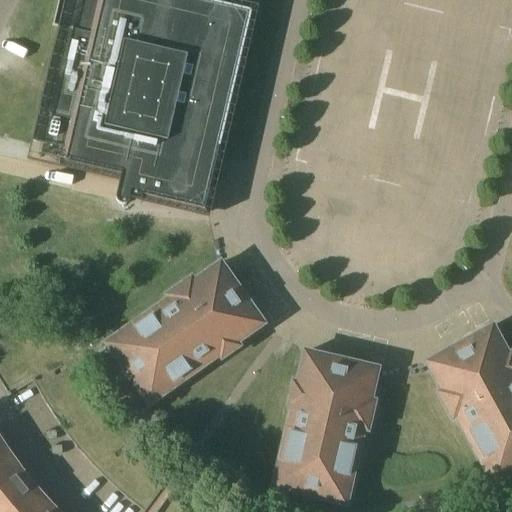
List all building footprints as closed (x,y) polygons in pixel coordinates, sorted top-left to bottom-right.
[(131,194),(189,208),(202,152),(216,155),(216,156),(217,156),(251,12),(198,0),(58,0),(52,27),(59,28),(55,46),(62,48),(47,113),(40,111),(33,142),(103,158),(100,171),(121,176),(116,197),(116,199),(116,200),(116,201),(117,202),(118,204),(119,204),(120,205),(122,206),(123,206),(125,206),(126,205),(127,205),(128,204),(129,203),(129,202),(130,201),(131,194)] [(109,358),(126,382),(136,397),(141,394),(149,405),(212,360),(215,363),(238,346),(236,343),(263,324),(219,263),(191,284),(189,280),(174,291),(176,294),(105,344),(113,355),(109,358)] [(511,355),(508,357),(492,328),(426,363),(442,392),(438,394),(452,420),(456,418),(493,486),(505,480),(507,483),(511,480),(511,355)] [(369,402),(377,370),(377,369),(304,352),(297,385),(293,384),(288,404),(292,405),(272,489),(285,492),(284,496),(330,507),(331,503),(345,506),(362,430),(366,431),(373,403),(369,402)] [(53,511),(50,508),(41,498),(33,489),(26,480),(19,470),(12,460),(5,451),(0,443),(0,511),(53,511)]
